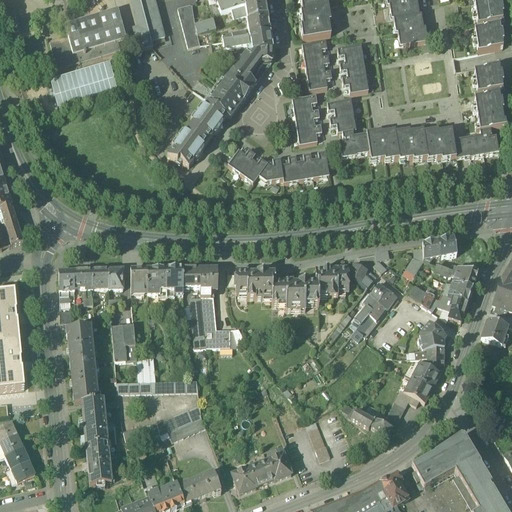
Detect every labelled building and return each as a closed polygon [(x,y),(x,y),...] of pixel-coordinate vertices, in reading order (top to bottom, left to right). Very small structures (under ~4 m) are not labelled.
[(130,0),(139,30),(146,28),(140,2),(139,3),(138,0),(130,0)] [(146,0),(146,1),(140,2),(146,28),(150,43),(164,40),(161,26),(160,26),(153,0),(146,0)] [(243,0),(244,4),(245,9),(264,6),(263,0),(243,0)] [(401,45),(402,51),(427,47),(425,32),(423,32),(421,19),(419,19),(417,5),(414,5),(413,0),(301,0),(301,2),(303,1),(303,6),(300,6),(302,16),(303,16),(303,20),(300,21),(302,30),(303,30),(304,34),(301,34),(302,44),(331,39),(328,25),(330,25),(327,2),(321,3),(320,0),(385,0),(386,5),(389,5),(390,9),(389,9),(390,19),(393,18),(394,23),(393,23),(394,33),(397,32),(398,36),(397,36),(398,46),(401,45)] [(477,29),(483,28),(494,26),(502,25),(497,0),(473,0),(472,0),(474,13),(479,12),(480,21),(476,22),(477,29)] [(221,17),(231,13),(245,9),(244,4),(240,4),(240,2),(217,6),(221,17)] [(246,20),(248,28),(267,24),(264,6),(245,9),(246,20)] [(177,11),(188,51),(200,48),(197,38),(195,29),(192,9),(192,8),(189,8),(177,11)] [(246,20),(245,9),(231,13),(234,23),(246,20)] [(49,44),(57,71),(120,53),(117,45),(126,43),(117,13),(64,27),(68,39),(49,44)] [(195,29),(197,38),(216,33),(213,24),(195,29)] [(231,37),(232,43),(269,38),(267,24),(248,28),(249,34),(231,37)] [(152,51),(150,43),(146,28),(139,30),(133,32),(139,54),(140,54),(152,51)] [(498,29),(495,30),(483,32),(473,33),(475,41),(479,40),(480,48),(476,49),(477,56),(502,52),(498,29)] [(251,47),(252,57),(272,54),(269,38),(232,43),(223,45),(224,53),(248,49),(248,47),(251,47)] [(307,86),(309,96),(327,93),(326,85),(331,84),(330,76),(324,77),(323,70),(329,69),(328,61),(322,62),(321,55),(326,54),(325,46),(305,50),(306,56),(302,57),(304,66),(308,66),(308,71),(305,72),(306,81),(310,80),(311,86),(307,86)] [(348,90),(349,98),(368,96),(366,86),(362,87),(361,81),(365,81),(364,71),(360,72),(359,67),(363,66),(362,56),(358,57),(357,51),(337,54),(338,62),(344,61),(345,68),(339,68),(340,76),(346,75),(346,79),(347,83),(341,83),(343,91),(348,90)] [(218,94),(209,106),(227,119),(229,121),(255,87),(248,82),(261,65),(271,66),(272,54),(252,57),(246,58),(237,59),(238,63),(240,65),(218,94)] [(108,83),(113,81),(109,67),(104,69),(108,83)] [(103,84),(108,83),(104,69),(99,70),(103,84)] [(98,85),(103,84),(99,70),(94,71),(98,85)] [(93,87),(98,85),(94,71),(89,73),(93,87)] [(477,98),(483,97),(494,95),(502,94),(498,71),(473,75),(474,82),(478,81),(480,90),(476,90),(477,98)] [(88,88),(93,87),(89,73),(84,74),(88,88)] [(83,89),(88,88),(84,74),(79,75),(83,89)] [(78,91),(83,89),(79,75),(75,77),(78,91)] [(73,92),(78,91),(75,77),(70,78),(73,92)] [(69,93),(73,92),(70,78),(65,79),(69,93)] [(64,95),(69,93),(65,79),(60,81),(64,95)] [(59,96),(64,95),(60,81),(55,82),(59,96)] [(113,81),(108,83),(112,96),(117,95),(113,81)] [(54,97),(59,96),(55,82),(50,83),(54,97)] [(108,83),(103,84),(107,98),(112,96),(108,83)] [(103,84),(98,85),(102,99),(107,98),(103,84)] [(98,85),(93,87),(97,101),(102,99),(98,85)] [(93,87),(88,88),(92,102),(97,101),(93,87)] [(88,88),(83,89),(87,103),(92,102),(88,88)] [(83,89),(78,91),(82,105),(87,103),(83,89)] [(204,102),(207,105),(209,106),(218,94),(213,90),(204,102)] [(78,91),(73,92),(77,106),(82,105),(78,91)] [(73,92),(69,93),(72,107),(77,106),(73,92)] [(69,93),(64,95),(67,109),(72,107),(69,93)] [(64,95),(59,96),(62,110),(67,109),(64,95)] [(59,96),(54,97),(58,111),(62,110),(59,96)] [(498,98),(495,99),(483,101),(473,102),(474,109),(479,109),(480,117),(476,118),(478,131),(482,130),(483,134),(479,135),(479,141),(466,143),(469,162),(469,163),(479,161),(479,158),(483,158),(483,161),(493,159),(493,156),(498,156),(496,141),(490,142),(490,140),(491,140),(490,134),(504,132),(498,98)] [(297,141),(299,150),(317,147),(316,139),(321,138),(320,130),(314,131),(313,124),(319,123),(318,116),(312,116),(311,109),(316,109),(315,101),(295,104),(296,111),(292,111),(294,121),(298,120),(299,125),(295,126),(296,135),(300,135),(301,140),(297,141)] [(192,125),(188,130),(207,145),(212,139),(214,141),(224,127),(222,126),(227,119),(209,106),(207,105),(203,111),(201,109),(197,114),(199,116),(196,120),(194,118),(190,123),(192,125)] [(456,164),(457,164),(454,145),(453,145),(451,134),(436,137),(437,142),(433,142),(432,135),(423,137),(423,135),(408,137),(409,142),(404,143),(403,136),(395,137),(394,135),(379,138),(380,143),(376,143),(375,136),(366,138),(366,139),(353,141),(352,136),(355,136),(354,126),(350,127),(349,121),(353,121),(351,111),(347,112),(346,105),(326,109),(328,116),(333,115),(334,122),(329,123),(330,131),(336,130),(337,138),(341,138),(342,144),(344,144),(345,145),(338,146),(341,161),(346,160),(346,162),(357,161),(356,157),(360,157),(360,159),(369,158),(370,163),(375,162),(376,165),(385,164),(385,162),(389,162),(390,165),(400,163),(399,162),(404,161),(404,165),(414,163),(413,162),(417,161),(418,164),(428,163),(428,162),(432,161),(432,164),(442,163),(442,162),(446,161),(446,164),(455,162),(456,164)] [(203,151),(207,145),(188,130),(184,136),(182,134),(178,140),(180,141),(177,145),(175,143),(171,149),(173,150),(167,159),(177,166),(179,163),(188,171),(193,164),(195,166),(206,153),(203,151)] [(466,143),(454,145),(457,164),(469,162),(466,143)] [(283,184),(283,187),(293,186),(292,182),(295,182),(297,181),(298,185),(307,184),(307,180),(310,179),(312,179),(313,183),(322,181),(322,177),(328,176),(325,156),(317,157),(318,163),(311,164),(310,159),(302,160),(303,166),(296,167),(295,161),(288,162),(288,168),(281,169),(280,163),(272,165),(273,170),(270,171),(261,164),(257,168),(251,164),(255,160),(248,155),(245,160),(238,155),(227,170),(235,175),(237,172),(240,174),(242,175),(240,178),(247,184),(250,181),(255,185),(258,181),(259,181),(260,179),(267,184),(267,186),(279,184),(283,184)] [(0,210),(11,207),(4,184),(0,185),(0,210)] [(280,190),(274,186),(270,192),(276,196),(280,190)] [(3,223),(5,230),(17,227),(13,213),(11,207),(0,210),(0,212),(2,217),(0,217),(0,219),(1,224),(3,223)] [(23,246),(17,227),(5,230),(11,249),(23,246)] [(453,242),(437,245),(440,262),(456,259),(453,242)] [(432,263),(440,262),(437,245),(421,248),(422,252),(423,265),(422,265),(429,268),(432,263)] [(423,265),(422,252),(413,252),(413,261),(423,265)] [(374,256),(376,263),(388,261),(387,254),(374,256)] [(406,272),(415,277),(422,265),(423,265),(413,261),(406,272)] [(495,298),(511,304),(511,261),(501,280),(495,298)] [(373,270),(381,277),(386,273),(377,265),(373,270)] [(360,286),(367,292),(375,281),(367,273),(353,267),(349,277),(360,286)] [(315,272),(315,286),(318,286),(318,299),(325,299),(325,300),(337,300),(337,296),(348,296),(348,270),(333,270),(333,272),(329,272),(329,270),(322,270),(322,272),(315,272)] [(454,281),(452,287),(472,291),(475,282),(476,282),(477,277),(453,272),(452,276),(448,274),(443,273),(436,270),(433,278),(447,283),(450,282),(451,280),(454,281)] [(131,297),(148,296),(147,272),(130,273),(131,297)] [(158,301),(166,301),(166,272),(147,272),(148,296),(148,298),(158,298),(158,301)] [(183,298),(183,292),(182,272),(166,272),(166,301),(174,300),(174,298),(183,298)] [(200,272),(188,272),(188,292),(200,292),(200,272)] [(217,272),(200,272),(200,292),(200,302),(211,302),(210,294),(218,294),(217,272)] [(411,283),(415,277),(406,272),(403,279),(411,283)] [(74,293),(74,290),(74,273),(59,273),(59,293),(69,293),(74,293)] [(85,290),(85,293),(92,293),(92,290),(92,273),(74,273),(74,290),(85,290)] [(97,292),(109,292),(108,273),(92,273),(92,290),(97,289),(97,292)] [(123,273),(108,273),(109,292),(109,293),(114,293),(123,293),(123,273)] [(318,309),(318,299),(318,286),(315,286),(309,286),(309,284),(298,284),(298,286),(292,286),(292,284),(281,284),(281,286),(275,286),(275,276),(267,276),(267,274),(257,274),(257,277),(253,277),(253,274),(235,274),(235,299),(246,299),(246,303),(263,303),(263,302),(271,301),(271,309),(278,309),(278,308),(285,308),(285,315),(291,315),(291,314),(299,314),(299,315),(305,315),(304,308),(311,308),(311,309),(318,309)] [(442,297),(444,298),(447,299),(452,287),(445,286),(442,297)] [(378,287),(369,298),(378,305),(386,294),(378,287)] [(452,287),(447,299),(452,301),(467,307),(472,291),(452,287)] [(408,300),(420,308),(420,307),(424,299),(413,292),(408,300)] [(59,293),(59,305),(69,304),(69,293),(59,293)] [(92,303),(92,293),(85,293),(85,297),(83,297),(84,309),(93,308),(92,303)] [(14,294),(0,295),(0,393),(24,391),(22,371),(21,371),(20,362),(21,362),(17,324),(16,324),(15,314),(16,314),(14,294)] [(377,306),(380,309),(381,309),(386,313),(390,306),(395,301),(395,300),(386,294),(378,305),(377,306)] [(420,308),(426,312),(433,300),(426,296),(424,299),(420,307),(420,308)] [(363,306),(367,309),(372,313),(377,306),(378,305),(369,298),(363,306)] [(442,311),(450,314),(452,310),(450,309),(452,301),(447,299),(444,298),(440,303),(436,309),(442,311)] [(492,307),(495,309),(507,313),(511,314),(511,304),(495,298),(492,307)] [(122,300),(109,301),(110,311),(123,311),(122,300)] [(440,303),(433,300),(426,312),(431,316),(436,309),(440,303)] [(467,307),(452,301),(450,309),(452,310),(450,314),(448,321),(461,325),(467,307)] [(192,321),(195,352),(205,352),(200,302),(190,302),(191,310),(192,321)] [(200,302),(205,352),(220,351),(230,351),(229,334),(216,334),(213,302),(211,302),(200,302)] [(376,324),(386,313),(381,309),(380,309),(377,306),(372,313),(368,319),(356,333),(360,336),(368,326),(369,326),(373,322),(376,324)] [(226,321),(225,307),(217,307),(218,322),(226,321)] [(368,319),(372,313),(367,309),(355,323),(350,329),(356,333),(368,319)] [(506,318),(507,313),(495,309),(494,314),(506,318)] [(183,310),(184,322),(192,321),(191,310),(183,310)] [(450,314),(442,311),(439,319),(447,322),(448,321),(450,314)] [(60,314),(59,325),(71,324),(71,313),(60,314)] [(341,325),(345,328),(351,320),(347,317),(341,325)] [(480,342),(501,349),(508,330),(487,323),(480,342)] [(335,333),(339,336),(345,328),(341,325),(335,333)] [(419,336),(422,354),(444,350),(443,343),(446,339),(429,325),(419,336)] [(74,405),(81,404),(98,403),(91,329),(65,332),(66,340),(67,340),(74,405)] [(133,364),(133,367),(137,366),(136,362),(133,331),(111,333),(114,365),(133,364)] [(232,333),(237,351),(245,346),(238,333),(232,333)] [(332,345),(339,336),(335,333),(328,342),(332,345)] [(352,337),(359,342),(362,338),(360,336),(356,333),(354,335),(352,337)] [(407,346),(399,344),(397,351),(405,353),(407,346)] [(444,360),(444,350),(422,354),(414,355),(415,360),(427,359),(427,361),(444,360)] [(443,371),(444,360),(427,361),(419,362),(419,366),(426,370),(440,377),(443,371)] [(137,366),(138,385),(150,385),(155,385),(153,361),(136,362),(137,366)] [(411,380),(418,366),(416,364),(411,372),(409,371),(405,377),(411,380)] [(432,392),(440,377),(426,370),(419,366),(418,366),(411,380),(412,381),(432,392)] [(425,406),(432,392),(412,381),(407,389),(409,391),(406,396),(413,400),(418,403),(425,406)] [(155,385),(150,385),(152,396),(198,396),(196,384),(155,385)] [(117,397),(152,396),(150,385),(138,385),(116,385),(117,397)] [(408,405),(409,406),(413,400),(406,396),(404,395),(400,393),(397,399),(408,405)] [(282,397),(292,407),(296,404),(287,395),(282,397)] [(402,415),(408,405),(397,399),(392,409),(402,415)] [(418,403),(413,400),(409,406),(415,408),(418,403)] [(103,402),(98,403),(81,404),(81,411),(103,408),(103,402)] [(7,406),(0,406),(0,419),(8,418),(7,406)] [(347,419),(351,421),(355,413),(343,407),(343,408),(341,407),(338,410),(341,413),(348,417),(347,419)] [(107,444),(103,408),(81,411),(85,446),(89,488),(111,486),(107,444)] [(160,437),(167,435),(201,421),(199,408),(157,425),(160,437)] [(369,408),(364,419),(370,422),(375,412),(375,411),(369,408)] [(391,432),(393,433),(402,415),(392,409),(387,419),(382,427),(391,432)] [(375,412),(370,422),(372,423),(374,424),(382,427),(387,419),(375,412)] [(369,431),(370,430),(370,429),(374,424),(372,423),(370,422),(364,419),(355,413),(351,421),(351,422),(368,432),(369,431)] [(205,431),(201,421),(167,435),(171,445),(205,431)] [(0,429),(0,445),(17,438),(11,424),(0,429)] [(306,428),(319,464),(330,460),(325,448),(325,449),(315,424),(306,428)] [(382,427),(374,424),(370,429),(370,430),(384,441),(391,432),(382,427)] [(159,438),(160,437),(157,425),(123,434),(126,446),(159,438)] [(23,451),(17,438),(0,445),(0,448),(5,459),(23,451)] [(507,511),(494,491),(480,467),(465,441),(458,440),(434,455),(434,456),(412,468),(415,475),(412,477),(416,486),(420,484),(424,491),(424,490),(425,491),(430,488),(454,474),(458,481),(459,481),(476,511),(507,511)] [(29,464),(23,451),(5,459),(11,472),(29,464)] [(283,457),(279,459),(266,464),(248,471),(231,477),(234,484),(233,484),(236,492),(237,491),(239,498),(256,491),(274,484),(291,478),(289,471),(286,463),(286,464),(283,457)] [(35,477),(29,464),(11,472),(17,485),(35,477)] [(12,487),(17,485),(11,472),(6,474),(12,487)] [(213,475),(176,489),(183,509),(220,494),(213,475)] [(397,511),(396,509),(408,502),(399,487),(402,486),(396,477),(362,496),(319,511),(397,511)] [(25,491),(32,489),(31,482),(24,483),(25,491)] [(178,511),(183,510),(183,509),(176,489),(161,495),(167,511),(178,511)] [(167,511),(161,495),(150,500),(147,492),(144,493),(148,504),(151,511),(167,511)]
